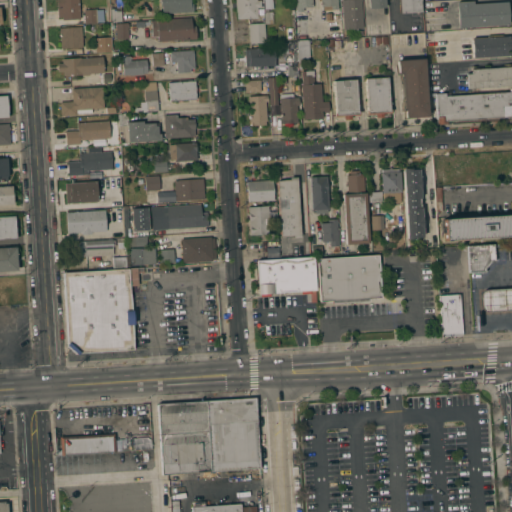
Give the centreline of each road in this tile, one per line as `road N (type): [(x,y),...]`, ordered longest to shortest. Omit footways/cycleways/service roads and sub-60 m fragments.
road 1 (tertiary): [(39,511),(33,410),(49,365),(28,0)]
road 2 (residential): [(240,373),(216,0)]
road 3 (residential): [(511,135),(226,152)]
road 4 (secondary): [(274,373),(0,389)]
road 5 (secondary): [(511,357),(330,370)]
road 6 (residential): [(281,511),(274,373)]
